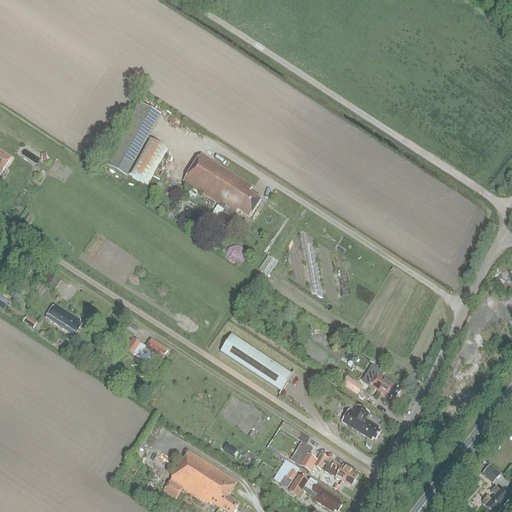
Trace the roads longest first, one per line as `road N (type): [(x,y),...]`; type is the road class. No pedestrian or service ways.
road 1 (track): [(302,420),(0,223)]
road 2 (residential): [(365,511),(511,209)]
road 3 (trunk): [(421,511),(511,394)]
